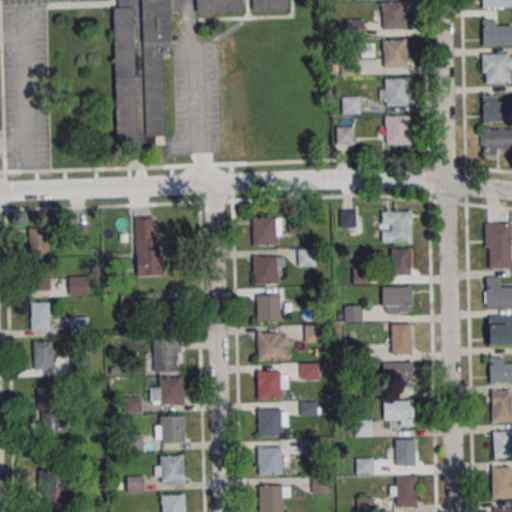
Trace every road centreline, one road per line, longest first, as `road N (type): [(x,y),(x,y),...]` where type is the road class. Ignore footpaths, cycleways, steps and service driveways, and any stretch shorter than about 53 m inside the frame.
road 1 (residential): [(0,192),(335,177),(511,189)]
road 2 (residential): [(453,511),(441,0)]
road 3 (residential): [(221,511),(213,184)]
